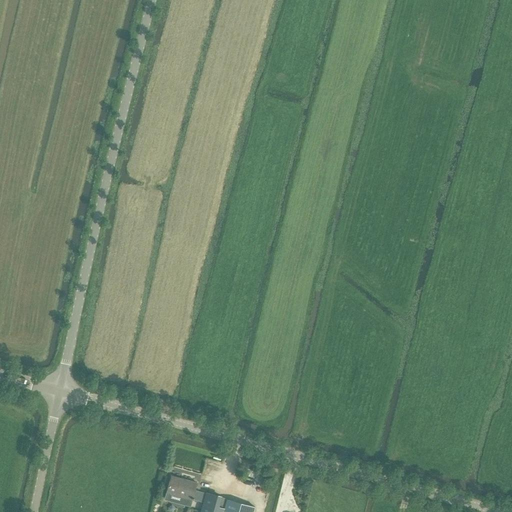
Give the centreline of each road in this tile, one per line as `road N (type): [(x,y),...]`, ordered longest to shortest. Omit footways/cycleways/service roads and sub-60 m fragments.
road 1 (unclassified): [(497,511),(59,391)]
road 2 (unclassified): [(151,0),(59,391)]
road 3 (unclassified): [(59,391),(34,511)]
